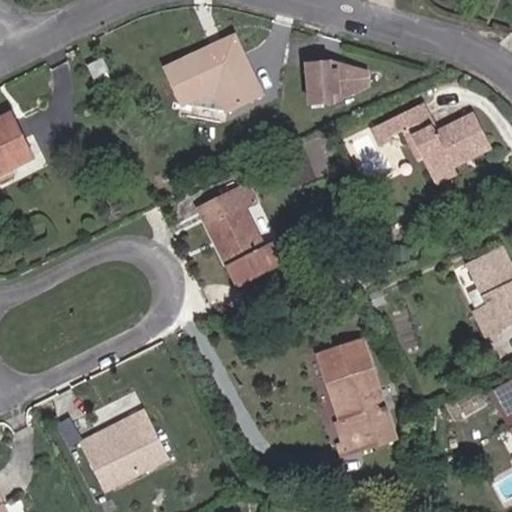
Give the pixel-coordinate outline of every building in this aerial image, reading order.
[(162,71),(178,107),(215,92),(223,114),(253,102),(229,44),(162,71)] [(99,72),(92,59),(75,67),(82,80),(99,72)] [(375,61),(309,62),(310,100),(375,99),(375,61)] [(179,109),(223,114),(215,92),(178,107),(179,109)] [(413,163),(421,180),(444,170),(478,153),(461,120),(426,136),(412,109),(364,131),(373,151),(380,148),(377,142),(393,135),(407,166),(413,163)] [(226,122),(229,139),(269,133),(267,116),(226,122)] [(0,155),(15,148),(0,117),(0,155)] [(0,167),(20,158),(15,148),(0,155),(0,167)] [(448,176),(444,170),(421,180),(424,187),(448,176)] [(278,265),(267,240),(252,247),(234,208),(244,203),(235,187),(192,206),(229,291),(235,287),(234,285),(278,265)] [(480,308),(461,318),(475,346),(511,327),(511,284),(495,252),(460,271),(480,308)] [(348,342),(310,358),(338,426),(346,447),(336,451),(331,453),(336,465),(391,444),(348,342)] [(511,375),(492,385),(500,398),(511,392),(511,375)] [(511,392),(500,398),(498,399),(511,428),(511,392)] [(85,422),(92,435),(137,414),(129,399),(85,422)] [(85,422),(63,433),(89,482),(156,452),(137,414),(92,435),(85,422)] [(346,447),(338,426),(327,430),(336,451),(346,447)]
